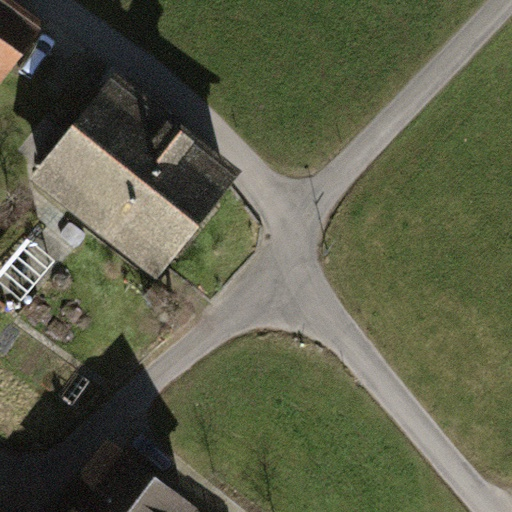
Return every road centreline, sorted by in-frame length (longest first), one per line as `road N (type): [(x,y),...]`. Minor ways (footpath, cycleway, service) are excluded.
road 1 (unclassified): [(35,0),(253,176),(290,255)]
road 2 (unclassified): [(290,255),(34,511)]
road 3 (unclassified): [(290,255),(318,212),(511,10)]
road 4 (unclassified): [(480,511),(330,337),(290,255)]
